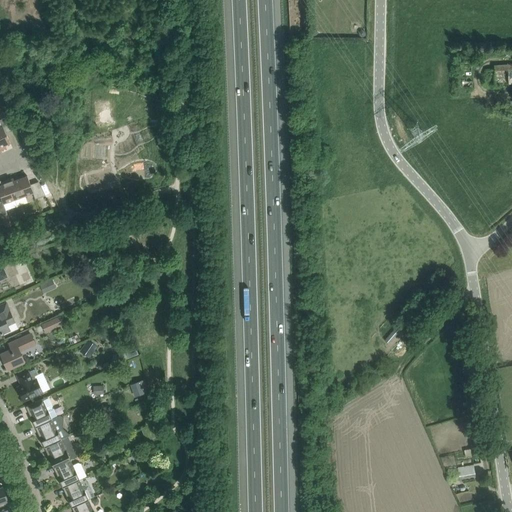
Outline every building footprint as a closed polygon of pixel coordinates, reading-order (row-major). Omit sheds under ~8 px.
[(460,61),(462,87),(473,87),(471,60),(460,61)] [(511,64),(504,65),(494,65),(494,69),(495,85),(511,83),(511,64)] [(0,119),(0,148),(1,150),(6,147),(5,145),(11,142),(6,132),(11,130),(5,117),(0,119)] [(13,178),(7,180),(14,199),(31,193),(33,192),(35,199),(45,195),(46,195),(39,181),(31,184),(28,175),(20,178),(14,180),(13,178)] [(17,206),(14,199),(7,180),(2,182),(2,184),(0,185),(0,194),(2,201),(0,201),(0,212),(1,216),(7,213),(6,210),(17,206)] [(44,293),(56,287),(52,279),(40,284),(44,293)] [(123,292),(115,295),(118,301),(125,298),(123,292)] [(0,334),(3,333),(2,331),(9,328),(7,322),(14,319),(6,303),(0,305),(0,334)] [(42,324),(45,332),(64,324),(60,315),(42,324)] [(389,344),(397,335),(402,329),(398,325),(385,340),(389,344)] [(31,333),(18,339),(8,344),(10,349),(1,353),(8,369),(25,361),(20,351),(36,344),(31,333)] [(88,339),(79,351),(89,358),(98,346),(88,339)] [(118,350),(123,360),(138,353),(135,346),(125,350),(124,347),(118,350)] [(35,366),(17,375),(20,382),(22,381),(23,384),(17,387),(24,400),(43,391),(37,378),(36,378),(35,375),(39,374),(35,366)] [(134,396),(149,391),(144,379),(130,384),(134,396)] [(93,386),(94,395),(104,394),(104,393),(103,386),(103,385),(93,386)] [(42,398),(28,405),(33,416),(31,417),(35,426),(52,418),(57,416),(54,408),(52,407),(48,409),(47,409),(43,400),(42,398)] [(52,419),(35,426),(37,426),(42,436),(40,437),(44,446),(46,446),(46,445),(61,439),(57,431),(63,428),(64,417),(60,414),(57,416),(52,418),(52,419)] [(157,435),(151,423),(141,427),(146,440),(157,435)] [(92,431),(100,437),(105,431),(96,424),(92,431)] [(53,466),(70,458),(66,449),(66,450),(61,439),(46,445),(46,446),(51,456),(49,457),(53,466)] [(70,458),(53,466),(54,466),(55,466),(60,476),(58,477),(62,486),(79,478),(75,469),(75,470),(70,459),(70,458)] [(474,465),(447,470),(450,482),(476,477),(474,465)] [(67,497),(72,506),(89,499),(84,489),(84,490),(79,479),(80,479),(79,478),(62,486),(63,487),(64,486),(69,496),(67,497)] [(89,499),(72,506),(72,507),(74,506),(76,511),(94,511),(94,510),(93,510),(88,499),(89,499)]
